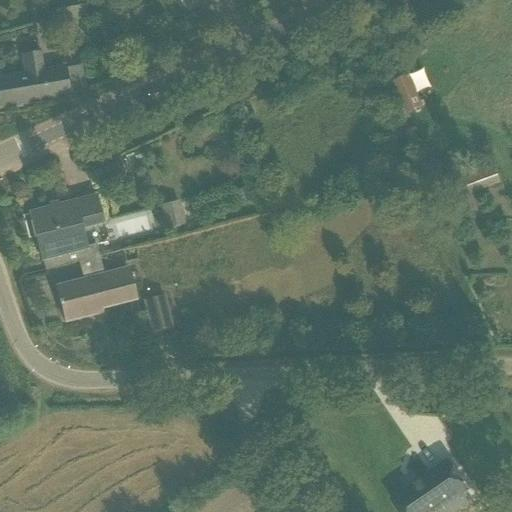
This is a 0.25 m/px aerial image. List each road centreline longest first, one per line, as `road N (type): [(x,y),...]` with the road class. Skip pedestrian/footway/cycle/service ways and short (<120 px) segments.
road 1 (unclassified): [(511,364),(226,381),(94,380),(55,361),(0,246)]
road 2 (tertiary): [(0,157),(341,0)]
road 3 (track): [(310,511),(226,381)]
